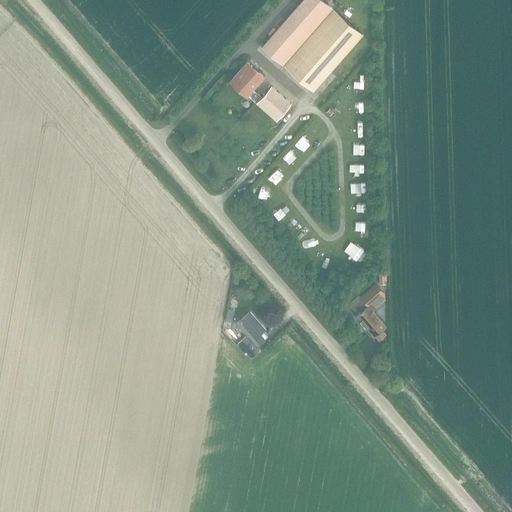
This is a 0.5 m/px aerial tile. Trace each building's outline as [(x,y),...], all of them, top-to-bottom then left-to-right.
[(301,0),(261,46),(313,91),(363,34),(323,0),(301,0)] [(228,81),(246,96),(264,75),(247,60),(228,81)] [(256,102),(279,121),(293,104),(269,84),(261,94),(262,95),(256,102)] [(372,301),(377,306),(384,300),(384,293),(376,283),(361,296),(368,305),(372,301)] [(375,335),(379,340),(385,334),(381,330),(385,326),(372,311),(375,308),(371,303),(356,315),(374,336),(375,335)] [(383,320),(387,316),(378,306),(373,311),(383,320)] [(249,339),(255,346),(265,338),(261,332),(263,330),(248,312),(237,320),(252,337),(249,339)] [(243,348),(251,358),(259,351),(250,341),(243,348)]
